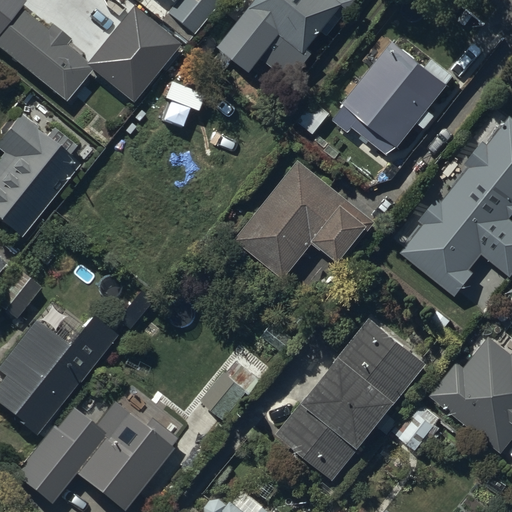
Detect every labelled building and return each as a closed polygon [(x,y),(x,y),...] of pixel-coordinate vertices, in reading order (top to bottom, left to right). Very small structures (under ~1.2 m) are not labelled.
[(0,29),(0,51),(64,103),(92,70),(90,69),(106,49),(116,56),(129,40),(120,32),(132,18),(110,0),(99,0),(99,1),(97,0),(77,0),(47,38),(44,36),(49,29),(39,21),(35,25),(16,10),(0,29)] [(219,4),(214,0),(179,0),(167,15),(191,37),(219,4)] [(248,19),(223,49),(237,61),(256,40),(278,60),(291,45),(305,58),(326,35),(329,38),(358,2),(356,0),(231,0),(229,3),(248,19)] [(391,158),(453,78),(432,60),(425,68),(402,49),(401,51),(393,44),(390,48),(386,44),(377,54),(382,58),(362,81),(356,75),(352,79),(359,85),(340,108),(342,109),(332,123),(349,136),(352,131),(362,139),(356,146),(364,152),(369,145),(386,158),(391,158)] [(0,153),(5,158),(0,164),(0,226),(18,240),(78,167),(68,159),(76,149),(53,131),(44,141),(36,135),(39,131),(22,117),(0,143),(0,153)] [(422,227),(399,254),(455,299),(473,276),(470,274),(483,257),(510,279),(511,277),(511,221),(511,220),(511,118),(487,147),(483,143),(465,165),(468,168),(440,203),(438,201),(419,224),(422,227)] [(145,247),(164,260),(220,191),(229,199),(257,165),(226,139),(210,158),(176,130),(107,214),(134,236),(118,259),(131,268),(145,247)] [(375,225),(297,162),(236,243),(282,281),(311,245),(339,268),(375,225)] [(0,295),(0,310),(15,322),(25,309),(42,322),(63,294),(45,280),(39,288),(18,272),(0,295)] [(308,401),(277,437),(334,483),(378,429),(387,436),(398,423),(387,414),(426,368),(371,323),(336,364),(338,366),(309,402),(308,401)] [(89,366),(37,325),(0,371),(0,377),(4,381),(0,386),(0,412),(20,428),(19,429),(34,441),(81,382),(78,380),(89,366)] [(458,365),(431,399),(501,455),(511,441),(511,356),(511,358),(489,339),(464,370),(458,365)] [(191,390),(202,399),(200,402),(223,421),(246,392),(225,375),(226,374),(212,364),(191,390)] [(105,442),(75,478),(117,511),(123,511),(171,454),(168,452),(177,442),(151,421),(143,430),(114,406),(93,431),(105,442)] [(265,511),(262,509),(260,511),(252,511),(256,507),(242,495),(233,506),(231,505),(228,508),(220,502),(211,502),(205,510),(205,511),(265,511)]
